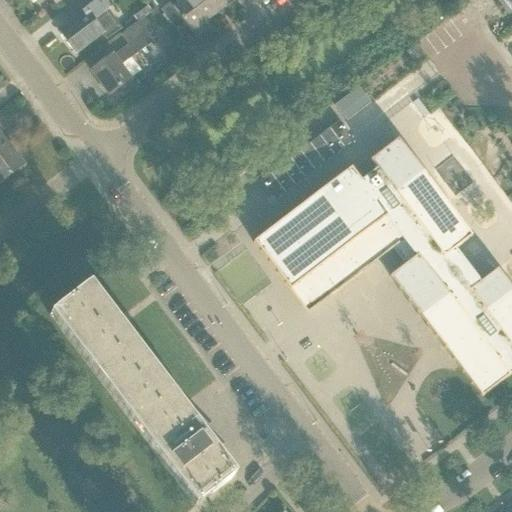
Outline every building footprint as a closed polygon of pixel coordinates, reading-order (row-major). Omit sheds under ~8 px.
[(71,0),(83,14),(58,33),(75,54),(101,34),(105,39),(120,28),(106,9),(98,0),(71,0)] [(182,0),(172,8),(191,33),(214,16),(201,0),(182,0)] [(201,0),(214,16),(235,0),(201,0)] [(147,7),(133,17),(136,22),(137,22),(144,17),(151,12),(147,7)] [(144,17),(137,22),(148,36),(154,31),(144,17)] [(111,56),(90,72),(108,96),(130,80),(129,79),(140,71),(130,59),(152,41),(148,36),(137,22),(136,22),(118,35),(126,45),(112,57),(111,56)] [(358,87),(334,106),(346,122),(370,103),(358,87)] [(0,134),(0,183),(24,165),(0,134)] [(354,173),(350,169),(263,236),(253,243),(302,307),(329,287),(334,294),(393,249),(399,257),(405,265),(389,277),(457,366),(481,398),(509,377),(508,376),(511,372),(511,290),(497,270),(481,282),(455,249),(471,237),(397,140),(369,161),(376,170),(360,181),(354,173)] [(198,430),(89,286),(49,316),(195,508),(234,476),(214,450),(218,447),(202,427),(198,430)]
